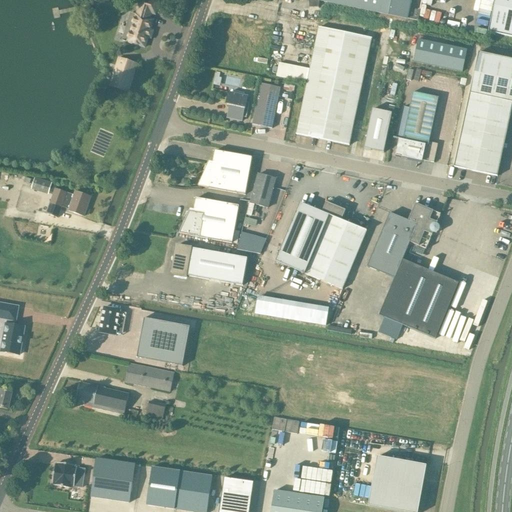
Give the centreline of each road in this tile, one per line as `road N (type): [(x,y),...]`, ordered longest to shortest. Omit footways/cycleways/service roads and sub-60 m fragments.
road 1 (unclassified): [(0,496),(162,123)]
road 2 (unclassified): [(511,197),(162,123)]
road 3 (unclassified): [(447,511),(476,375),(511,275)]
road 4 (unclassified): [(162,123),(205,0)]
